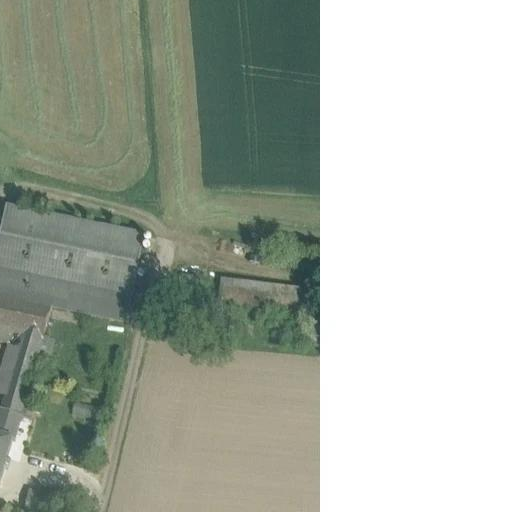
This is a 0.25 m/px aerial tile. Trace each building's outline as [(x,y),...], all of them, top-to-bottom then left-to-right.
[(7,209),(0,243),(0,269),(132,297),(144,238),(7,209)] [(0,269),(0,297),(126,324),(132,297),(0,269)] [(223,282),(221,311),(299,314),(300,286),(223,282)] [(0,396),(4,398),(0,412),(0,436),(13,441),(51,310),(0,299),(0,343),(8,346),(0,374),(0,396)] [(0,484),(13,441),(0,436),(0,484)] [(30,492),(25,511),(66,511),(69,500),(30,492)]
